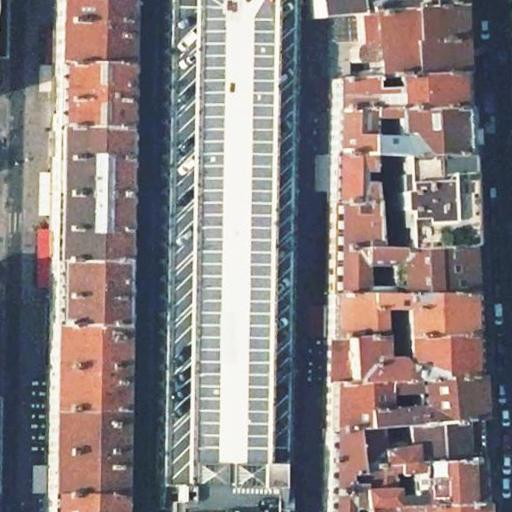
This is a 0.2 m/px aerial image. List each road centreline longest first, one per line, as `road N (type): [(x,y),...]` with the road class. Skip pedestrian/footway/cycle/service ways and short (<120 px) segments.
road 1 (residential): [(298,511),(305,40),(296,0)]
road 2 (residential): [(9,511),(18,0)]
road 3 (residential): [(147,0),(139,511)]
road 4 (primary): [(507,0),(511,121)]
